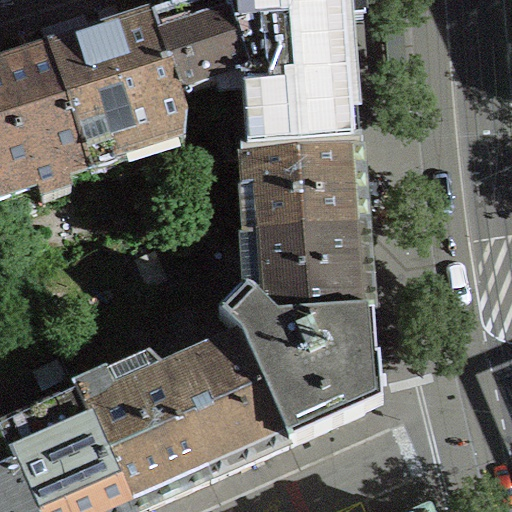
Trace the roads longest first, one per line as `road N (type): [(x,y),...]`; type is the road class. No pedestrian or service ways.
road 1 (secondary): [(428,0),(468,303),(511,376)]
road 2 (residential): [(272,511),(511,402)]
